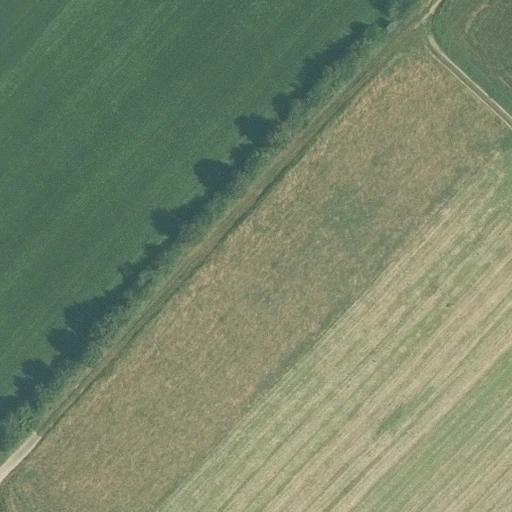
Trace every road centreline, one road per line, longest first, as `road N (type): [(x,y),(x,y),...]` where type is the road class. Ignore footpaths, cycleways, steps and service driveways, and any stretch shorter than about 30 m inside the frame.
road 1 (track): [(439,0),(0,476)]
road 2 (track): [(413,28),(511,122)]
